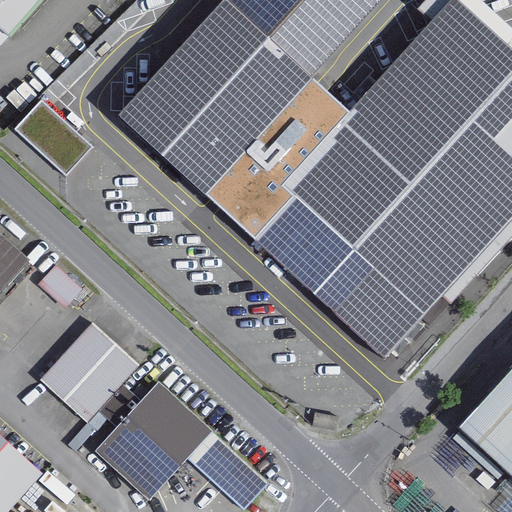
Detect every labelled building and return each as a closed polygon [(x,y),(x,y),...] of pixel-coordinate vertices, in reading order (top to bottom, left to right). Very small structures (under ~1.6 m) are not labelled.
[(0,0),(0,29),(9,37),(42,0),(0,0)] [(312,82),(309,79),(224,0),(117,117),(205,198),(312,82)] [(198,0),(209,9),(217,0),(198,0)] [(224,0),(309,79),(382,0),(224,0)] [(511,220),(511,49),(457,0),(451,0),(242,229),(385,359),(511,220)] [(66,174),(91,145),(43,103),(18,132),(66,174)] [(0,293),(29,262),(0,235),(0,293)] [(58,262),(42,280),(70,304),(86,286),(58,262)] [(91,329),(41,388),(87,427),(137,369),(91,329)] [(511,371),(459,430),(511,478),(511,371)] [(241,511),(263,487),(159,392),(97,459),(150,507),(190,464),(241,511)]
